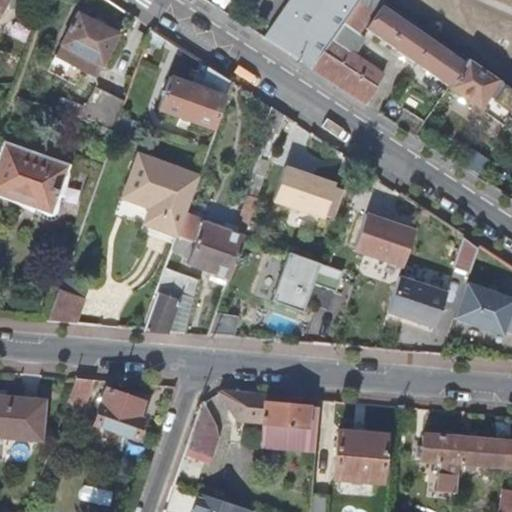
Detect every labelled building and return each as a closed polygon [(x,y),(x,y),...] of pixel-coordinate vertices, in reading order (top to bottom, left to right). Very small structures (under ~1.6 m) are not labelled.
[(290,0),(263,40),(309,70),(357,0),(290,0)] [(362,40),(354,34),(359,28),(446,87),(463,64),(379,8),(383,3),(377,0),(357,0),(309,70),(363,104),(374,87),(371,84),(374,81),(377,83),(382,76),(347,54),(339,66),(335,63),(346,46),(354,51),(362,40)] [(96,76),(119,33),(77,12),(55,55),(83,70),(96,76)] [(13,82),(25,50),(17,47),(9,70),(5,68),(2,78),(13,82)] [(511,92),(497,82),(465,60),(463,64),(446,87),(479,110),(480,108),(485,111),(483,114),(503,128),(508,120),(511,123),(511,92)] [(217,127),(233,82),(210,67),(202,88),(169,77),(158,110),(211,128),(211,125),(217,127)] [(114,131),(126,96),(96,85),(88,107),(84,120),(114,131)] [(84,120),(88,107),(64,98),(59,111),(84,120)] [(278,138),(285,116),(270,106),(261,133),(278,138)] [(58,189),(67,166),(5,144),(0,157),(0,193),(14,199),(15,196),(49,208),(56,188),(58,189)] [(478,179),(488,164),(462,147),(452,162),(466,171),(478,179)] [(176,239),(178,235),(199,178),(137,156),(127,181),(135,184),(129,203),(149,210),(159,214),(153,230),(176,239)] [(335,184),(285,166),(272,201),(322,219),(335,184)] [(120,200),(129,203),(135,184),(127,181),(120,200)] [(229,278),(257,198),(248,194),(234,233),(202,221),(195,241),(190,256),(187,263),(229,278)] [(159,214),(149,210),(143,227),(153,230),(159,214)] [(414,231),(366,214),(353,251),(401,268),(414,231)] [(190,256),(195,241),(178,235),(176,239),(173,251),(190,256)] [(478,244),(464,235),(452,267),(467,274),(478,244)] [(342,273),(288,253),(270,300),(301,312),(312,283),(335,291),(342,273)] [(166,280),(169,270),(166,269),(157,294),(177,300),(166,332),(185,333),(200,279),(184,274),(181,285),(166,280)] [(181,285),(184,274),(169,270),(166,280),(181,285)] [(446,293),(398,277),(386,312),(434,329),(446,293)] [(511,299),(511,298),(465,283),(453,318),(501,334),(503,328),(511,331),(511,302),(511,299)] [(75,324),(84,299),(58,289),(47,321),(75,324)] [(166,332),(177,300),(157,294),(144,330),(166,332)] [(84,404),(90,378),(73,376),(65,402),(84,404)] [(135,414),(140,399),(103,386),(90,422),(93,422),(88,436),(121,448),(126,435),(132,437),(141,416),(135,414)] [(315,445),(318,405),(264,400),(265,392),(220,388),(217,390),(236,418),(262,420),(260,441),(315,445)] [(0,435),(38,439),(42,399),(0,395),(0,435)] [(205,455),(213,431),(213,423),(203,400),(200,402),(185,447),(205,455)] [(381,478),(384,433),(337,429),(333,474),(381,478)] [(457,461),(459,434),(421,431),(419,458),(436,459),(435,471),(456,473),(457,461)] [(511,467),(511,439),(459,434),(457,461),(511,467)] [(511,511),(511,489),(502,488),(498,511),(511,511)] [(250,511),(252,508),(197,491),(191,511),(250,511)]
